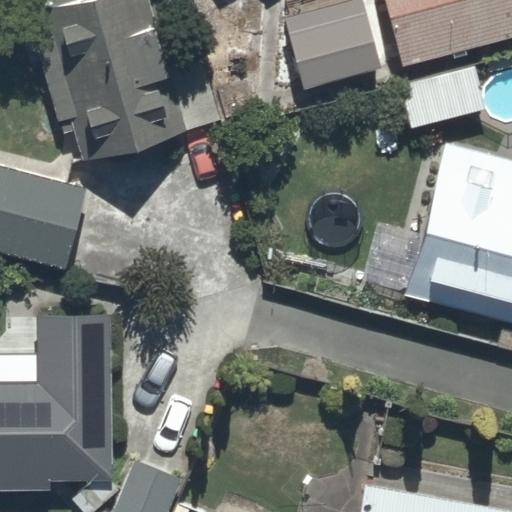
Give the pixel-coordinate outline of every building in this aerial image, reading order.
[(82,152),(217,117),(195,34),(169,40),(175,63),(165,66),(147,0),(28,0),(60,118),(73,115),(82,152)] [(302,79),(381,57),(365,0),(326,0),(283,12),(302,79)] [(511,0),(388,0),(401,49),(511,19),(511,0)] [(511,310),(511,149),(442,131),(414,231),(375,221),(363,264),(405,275),(403,281),(511,310)] [(0,240),(58,257),(80,178),(0,155),(0,240)] [(110,465),(106,302),(38,301),(38,371),(0,370),(0,477),(48,478),(48,465),(110,465)] [(183,511),(188,500),(172,493),(183,468),(134,446),(103,511),(183,511)] [(356,511),(511,511),(511,497),(364,472),(356,511)]
